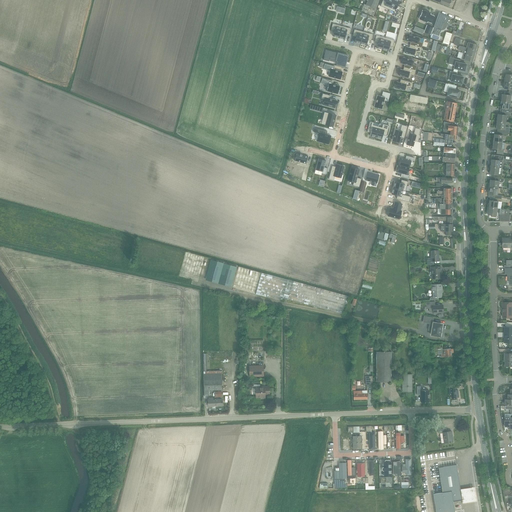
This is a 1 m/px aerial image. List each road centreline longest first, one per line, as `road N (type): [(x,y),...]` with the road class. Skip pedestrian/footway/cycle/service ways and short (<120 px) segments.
road 1 (unclassified): [(0,426),(321,414)]
road 2 (residential): [(497,63),(478,210),(494,231)]
road 3 (secondary): [(464,231),(469,124),(483,58)]
road 4 (residential): [(355,49),(333,155),(388,171)]
road 5 (residential): [(334,414),(336,455),(411,453),(410,411)]
road 6 (secondary): [(478,409),(465,266)]
road 7 (residential): [(393,147),(359,138),(372,87),(386,81),(393,59)]
